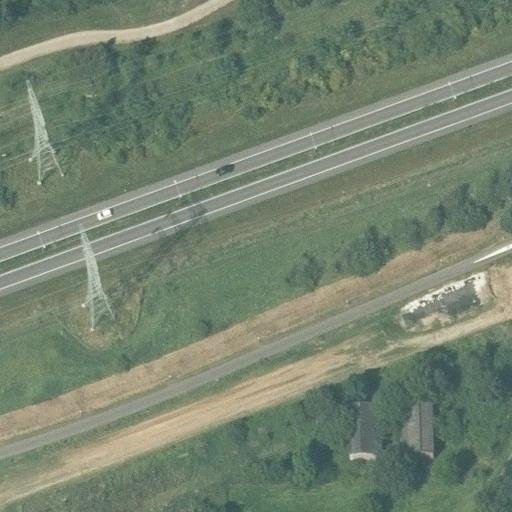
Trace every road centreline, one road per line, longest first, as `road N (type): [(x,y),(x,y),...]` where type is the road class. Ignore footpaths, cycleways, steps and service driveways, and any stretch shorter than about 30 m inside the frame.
road 1 (primary): [(0,285),(511,99)]
road 2 (primary): [(511,63),(0,249)]
